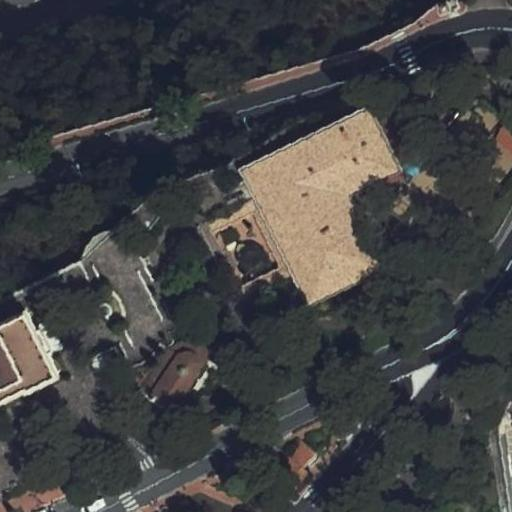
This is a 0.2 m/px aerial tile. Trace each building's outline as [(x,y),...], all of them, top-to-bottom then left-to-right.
[(467,0),(442,0),(448,25),(470,16),(467,0)] [(479,50),(457,57),(462,73),(484,67),(479,50)] [(397,173),(367,114),(240,177),(308,313),(376,279),(337,202),(397,173)] [(0,314),(0,398),(55,371),(21,304),(0,314)] [(219,353),(189,333),(147,393),(176,413),(219,353)] [(113,348),(90,360),(103,385),(126,372),(113,348)] [(511,413),(503,423),(511,465),(511,413)] [(274,482),(284,495),(307,476),(298,464),(274,482)]
